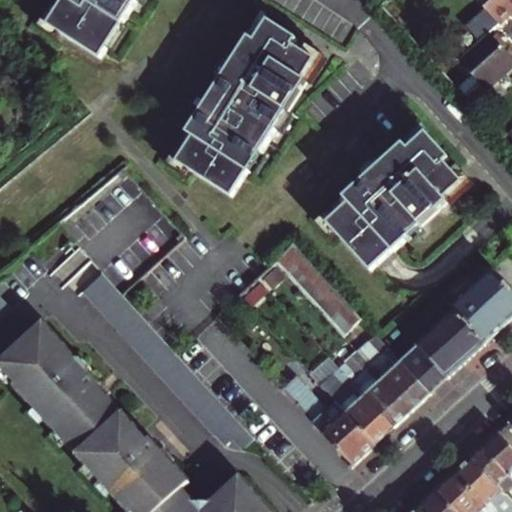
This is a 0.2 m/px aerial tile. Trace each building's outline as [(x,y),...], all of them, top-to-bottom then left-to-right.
[(47,27),(100,61),(139,0),(62,0),(65,1),(47,27)] [(511,16),(511,0),(481,0),(503,25),(511,16)] [(194,137),(178,162),(232,198),(249,172),(250,173),(313,83),(309,80),(322,61),(299,46),(303,40),(275,21),(262,42),(255,38),(189,133),(194,137)] [(511,68),(511,55),(492,34),(463,60),(477,74),(460,89),(473,104),(511,68)] [(353,205),(331,224),(374,272),(396,252),(397,253),(452,204),(449,201),(467,184),(448,164),(453,160),(431,134),(413,151),(408,145),(348,199),(353,205)] [(367,323),(298,247),(279,265),(348,340),(367,323)] [(457,309),(460,313),(491,345),(511,325),(511,287),(497,271),(457,309)] [(460,313),(405,364),(435,397),(491,345),(460,313)] [(76,360),(42,323),(0,362),(0,369),(14,384),(11,387),(127,511),(130,511),(132,511),(133,511),(273,511),(238,473),(214,495),(200,493),(200,497),(193,497),(183,487),(188,482),(169,461),(172,458),(161,446),(158,449),(148,440),(105,394),(108,392),(98,380),(95,383),(89,377),(90,370),(80,360),(76,360)] [(381,338),(374,344),(387,357),(393,352),(381,338)] [(435,397),(405,364),(393,352),(387,357),(374,344),(362,355),(375,368),(417,413),(435,397)] [(362,355),(355,361),(368,374),(375,368),(362,355)] [(325,366),(333,375),(340,369),(332,360),(325,366)] [(417,413),(375,368),(368,374),(355,361),(343,372),(397,431),(417,413)] [(322,386),(340,406),(379,448),(387,440),(397,431),(343,372),(340,369),(333,375),(322,386)] [(297,375),(283,387),(357,468),(379,448),(340,406),(332,413),(297,375)] [(238,421),(221,436),(233,450),(242,442),(250,452),(259,444),(245,428),(238,421)] [(511,421),(500,433),(511,446),(511,421)] [(511,446),(500,433),(484,448),(511,478),(511,446)] [(511,488),(511,478),(484,448),(457,472),(493,511),(511,511),(511,497),(508,493),(511,488)] [(437,491),(456,511),(493,511),(457,472),(437,491)] [(456,511),(437,491),(422,505),(428,511),(456,511)]
